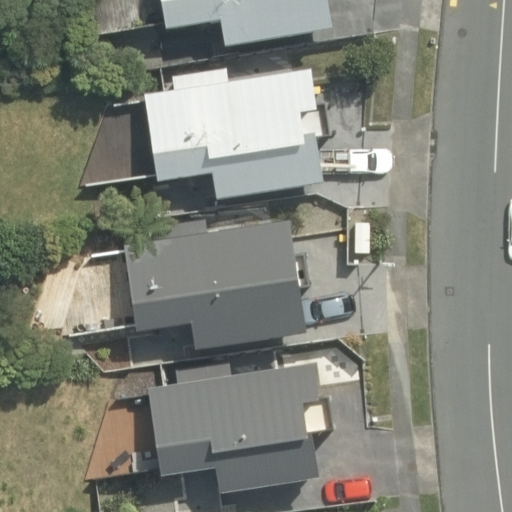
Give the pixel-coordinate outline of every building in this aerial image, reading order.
[(332,0),(160,0),(163,35),(225,30),(227,50),(336,40),(332,0)] [(231,69),(172,76),(175,100),(149,103),(160,191),(217,184),(221,214),(334,200),(318,74),(233,85),(231,69)] [(208,223),(132,234),(124,235),(139,343),(197,335),(201,361),(324,344),(308,229),(211,243),(208,223)] [(83,274),(32,265),(21,332),(72,341),(83,274)] [(317,372),(167,386),(145,388),(154,488),(215,482),(218,511),(329,500),(317,372)]
